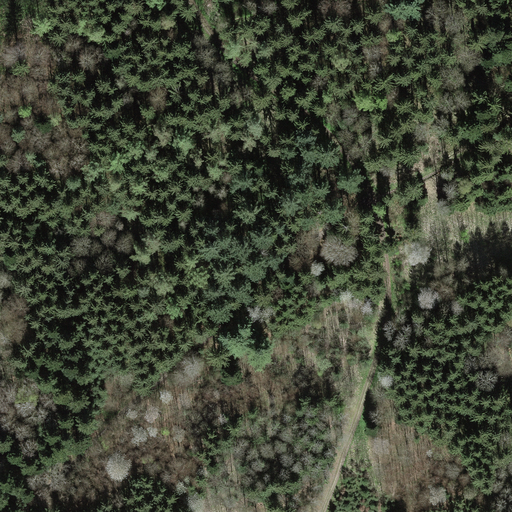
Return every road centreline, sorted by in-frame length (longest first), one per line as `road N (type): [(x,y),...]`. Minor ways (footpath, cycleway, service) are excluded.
road 1 (track): [(372,196),(250,292),(20,511)]
road 2 (track): [(320,511),(383,332),(384,268),(372,196)]
road 3 (track): [(372,196),(337,142),(223,47),(192,0)]
